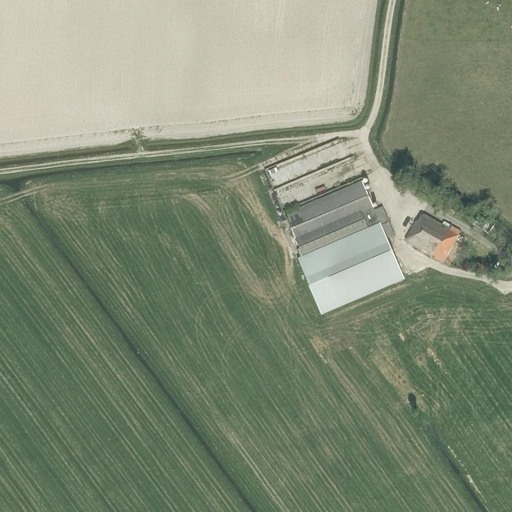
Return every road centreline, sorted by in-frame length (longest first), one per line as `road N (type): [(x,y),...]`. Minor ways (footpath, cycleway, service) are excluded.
road 1 (track): [(0,171),(360,132)]
road 2 (track): [(360,132),(379,93),(392,0)]
